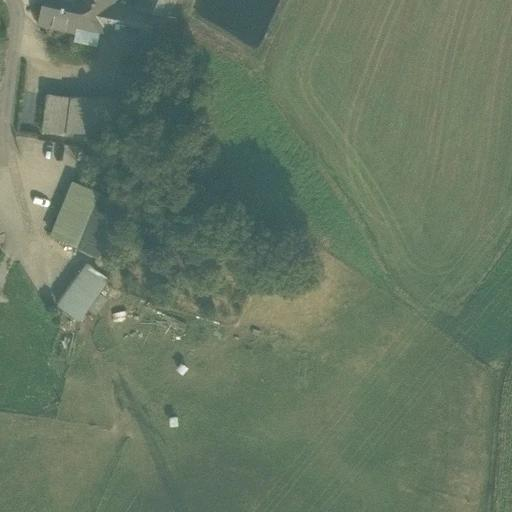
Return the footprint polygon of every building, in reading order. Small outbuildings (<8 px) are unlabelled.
[(43,0),(38,23),(75,31),(77,24),(110,34),(110,33),(117,7),(90,0),(43,0)] [(138,0),(134,9),(156,14),(166,17),(174,0),(138,0)] [(134,9),(116,5),(117,7),(110,33),(139,40),(149,42),(150,40),(156,14),(134,9)] [(139,40),(129,79),(149,83),(159,43),(150,40),(149,42),(139,40)] [(149,83),(129,79),(125,96),(125,98),(146,102),(150,83),(149,83)] [(70,99),(47,95),(42,133),(65,133),(70,99)] [(125,98),(125,96),(70,97),(70,99),(65,133),(119,133),(120,126),(139,129),(146,102),(125,98)] [(100,194),(79,250),(99,258),(120,204),(100,194)] [(108,281),(87,265),(57,307),(79,322),(108,281)]
